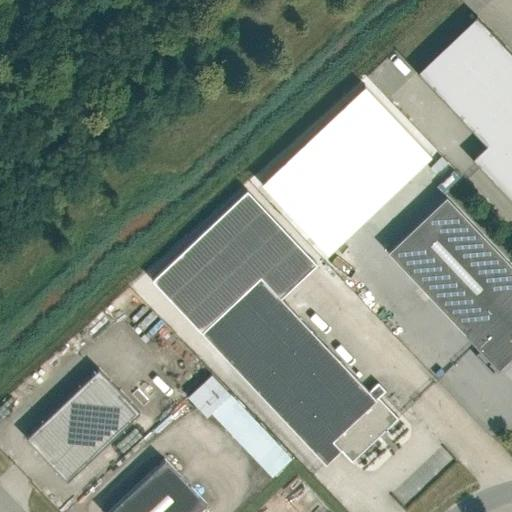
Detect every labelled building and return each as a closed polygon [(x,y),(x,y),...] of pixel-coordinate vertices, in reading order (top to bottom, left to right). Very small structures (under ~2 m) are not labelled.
[(511,52),(477,15),(417,72),(486,145),(471,158),(511,201),(511,52)] [(247,189),(152,279),(201,331),(325,463),(340,449),(351,461),(398,417),(378,396),(385,389),(377,381),(368,390),(260,276),(296,242),(247,189)] [(511,265),(446,196),(387,251),(497,368),(511,354),(511,265)] [(98,368),(26,437),(49,461),(67,480),(90,459),(139,411),(98,368)] [(195,511),(206,503),(164,459),(107,511),(195,511)]
